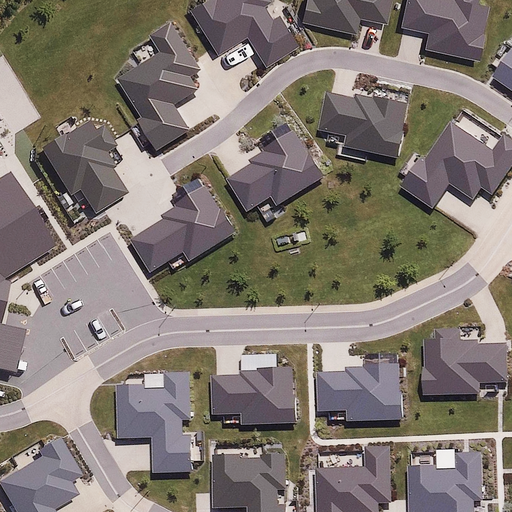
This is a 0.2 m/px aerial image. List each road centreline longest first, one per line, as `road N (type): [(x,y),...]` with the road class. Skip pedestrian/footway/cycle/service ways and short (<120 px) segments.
road 1 (residential): [(124,350),(171,331),(392,318),(465,284),(511,224)]
road 2 (residential): [(164,166),(312,60),(375,63),(436,80),(511,117)]
road 3 (residential): [(58,390),(112,484),(142,511)]
